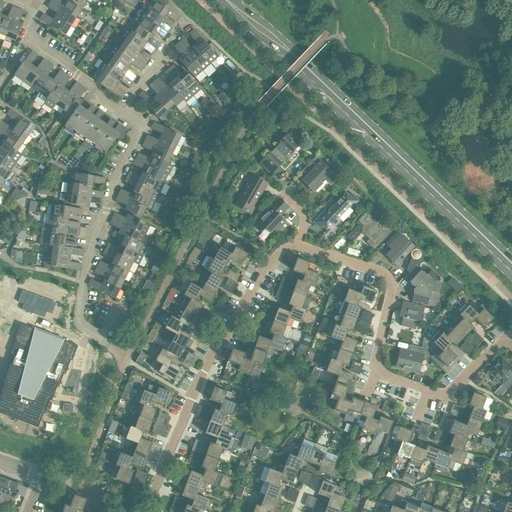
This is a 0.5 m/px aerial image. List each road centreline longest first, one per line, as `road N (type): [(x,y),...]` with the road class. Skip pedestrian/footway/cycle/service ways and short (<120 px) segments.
road 1 (residential): [(300,248),(383,274),(392,288),(376,372),(443,397),(488,352),(505,341),(511,347)]
road 2 (primary): [(295,57),(511,264)]
road 3 (residential): [(152,493),(198,385),(265,267),(300,248)]
road 4 (residential): [(124,360),(77,323),(103,211),(139,128),(121,109)]
